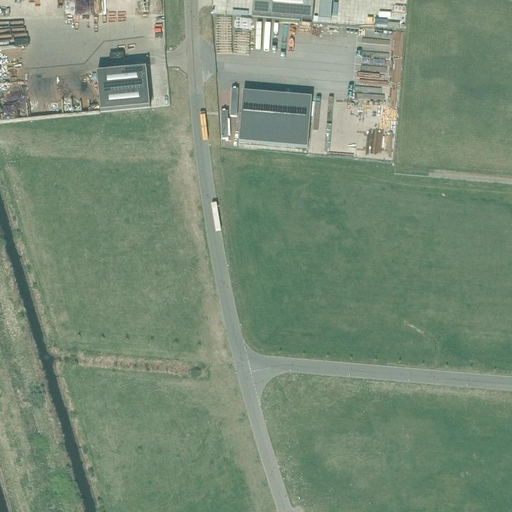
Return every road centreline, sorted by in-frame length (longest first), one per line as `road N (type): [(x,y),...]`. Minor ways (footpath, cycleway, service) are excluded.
road 1 (unclassified): [(191,0),(202,160),(243,364)]
road 2 (unclassified): [(511,386),(243,364)]
road 3 (unclassified): [(243,364),(285,511)]
